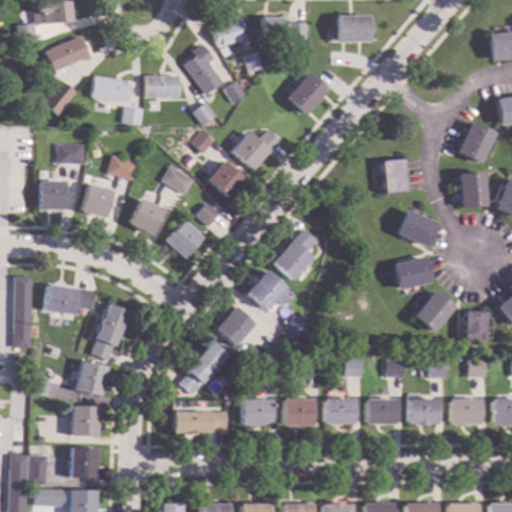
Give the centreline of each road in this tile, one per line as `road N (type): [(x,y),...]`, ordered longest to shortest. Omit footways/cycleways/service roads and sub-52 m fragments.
road 1 (residential): [(511,467),(127,468)]
road 2 (residential): [(381,79),(184,310)]
road 3 (residential): [(184,310),(151,346),(134,381),(125,511)]
road 4 (residential): [(184,310),(136,273),(91,257),(0,249)]
